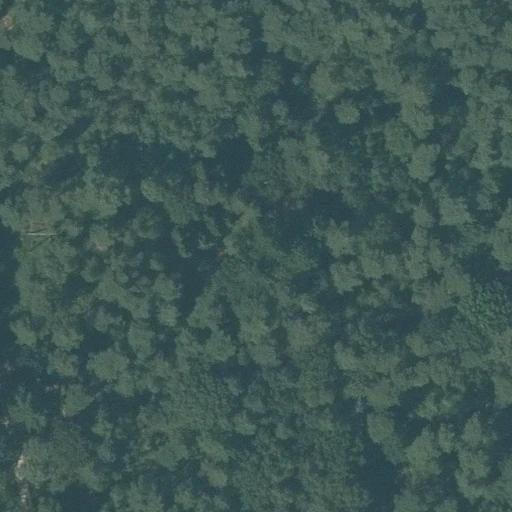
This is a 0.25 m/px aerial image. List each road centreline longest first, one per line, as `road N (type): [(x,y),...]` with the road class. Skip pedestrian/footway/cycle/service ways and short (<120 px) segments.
road 1 (track): [(511,276),(7,428)]
road 2 (unknown): [(65,511),(147,484),(313,476),(365,454),(437,447),(511,424)]
